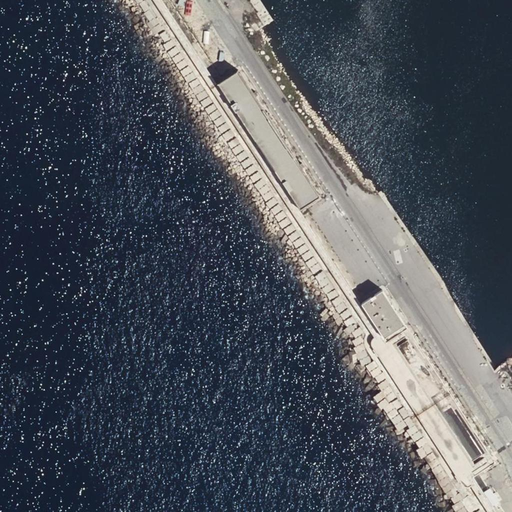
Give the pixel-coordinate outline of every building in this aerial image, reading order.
[(487,511),(495,511),(481,490),(360,303),(161,0),(152,0),(374,338),(373,338),(371,341),(370,345),(371,348),(461,486),(464,488),(467,489),(471,487),(487,511)] [(218,84),(300,210),(319,197),(238,71),(218,84)] [(494,464),(381,290),(360,303),(473,477),(477,474),(494,464)] [(486,487),(477,474),(473,477),(481,490),(486,487)] [(490,490),(484,494),(493,508),(499,504),(490,490)] [(464,503),(470,511),(476,508),(470,499),(464,503)]
